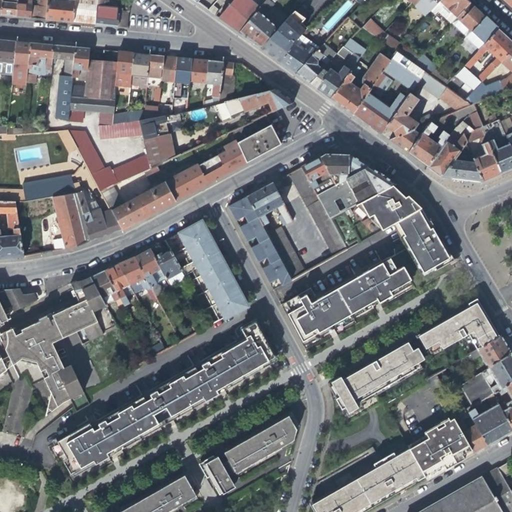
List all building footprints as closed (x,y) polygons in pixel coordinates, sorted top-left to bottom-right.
[(15,0),(0,0),(0,15),(6,16),(14,17),(15,0)] [(31,0),(15,0),(14,17),(23,17),(30,18),(31,0)] [(31,0),(30,18),(39,19),(44,20),(46,0),(31,0)] [(46,0),(44,20),(60,21),(72,22),(74,0),(46,0)] [(74,0),(72,22),(84,23),(94,24),(96,0),(74,0)] [(96,0),(94,24),(109,26),(125,28),(127,12),(120,11),(120,9),(116,9),(116,7),(106,6),(106,0),(96,0)] [(196,0),(196,2),(206,9),(214,0),(196,0)] [(237,32),(257,9),(246,0),(230,0),(219,13),(226,19),(231,23),(233,22),(238,25),(234,29),(237,32)] [(264,0),(257,9),(237,32),(250,40),(259,47),(276,28),(258,15),(261,11),(263,12),(273,0),(264,0)] [(425,16),(431,9),(440,0),(419,0),(415,5),(425,16)] [(451,22),(470,2),(467,0),(440,0),(431,9),(435,13),(438,11),(450,22),(451,22)] [(511,0),(502,0),(511,8),(511,0)] [(466,36),(471,31),(485,17),(479,10),(470,2),(451,22),(466,36)] [(269,54),(278,61),(299,34),(303,30),(296,24),(302,18),(292,11),(276,28),(259,47),(269,54)] [(329,30),(340,18),(336,14),(324,26),(329,30)] [(484,44),(498,29),(492,23),(485,17),(471,31),(484,44)] [(362,26),(377,37),(383,30),(370,18),(362,26)] [(484,44),(479,49),(444,86),(463,100),(480,82),(500,62),(511,48),(511,41),(507,37),(498,29),(484,44)] [(399,42),(383,30),(377,37),(384,42),(392,49),(398,43),(399,42)] [(479,49),(484,44),(471,31),(466,36),(479,49)] [(313,45),(299,34),(278,61),(288,68),(295,73),(315,51),(311,48),(313,45)] [(5,80),(10,81),(13,41),(6,41),(0,40),(0,61),(7,63),(5,80)] [(24,85),(26,64),(28,43),(21,42),(13,41),(10,81),(9,84),(24,85)] [(361,56),(359,58),(329,97),(342,106),(351,113),(380,73),(383,68),(395,51),(392,49),(384,42),(381,47),(386,51),(382,56),(379,53),(361,77),(362,84),(363,85),(358,90),(348,83),(359,68),(358,66),(360,64),(361,65),(364,62),(365,63),(367,61),(361,56)] [(26,64),(38,66),(48,66),(49,58),(50,45),(41,44),(28,43),(26,64)] [(409,52),(398,43),(392,49),(395,51),(405,57),(409,52)] [(318,48),(315,51),(295,73),(302,77),(308,82),(321,69),(316,65),(318,59),(321,56),(328,49),(322,44),(318,48)] [(54,58),(62,59),(63,46),(60,45),(56,45),(54,58)] [(54,116),(67,117),(68,108),(69,96),(73,47),(68,46),(63,46),(62,59),(61,75),(58,74),(54,116)] [(337,52),(348,60),(353,54),(348,50),(343,46),(341,48),(337,52)] [(82,97),(83,87),(75,86),(76,78),(84,79),(85,74),(85,70),(86,60),(87,48),(81,47),(73,47),(69,96),(82,97)] [(511,73),(511,48),(500,62),(511,73)] [(106,62),(115,63),(116,51),(107,50),(106,62)] [(114,72),(129,73),(131,53),(124,52),(116,51),(115,63),(114,72)] [(383,68),(411,89),(423,71),(411,62),(405,57),(395,51),(383,68)] [(421,52),(411,62),(423,71),(428,75),(436,67),(421,52)] [(129,75),(145,77),(147,54),(142,54),(131,53),(129,73),(129,75)] [(155,69),(161,69),(162,56),(156,55),(147,54),(145,77),(144,84),(150,84),(151,76),(155,77),(155,69)] [(348,60),(341,70),(338,75),(328,68),(325,72),(321,69),(308,82),(322,92),(329,97),(359,58),(353,54),(348,60)] [(179,98),(179,97),(180,83),(187,83),(189,58),(183,58),(170,56),(162,56),(161,69),(159,86),(172,87),(171,98),(179,98)] [(329,61),(321,56),(318,59),(316,65),(321,69),(329,61)] [(195,81),(204,82),(206,60),(199,59),(189,58),(187,83),(186,98),(185,108),(184,111),(189,110),(189,106),(192,104),(193,89),(194,89),(195,81)] [(99,61),(86,60),(85,70),(89,71),(88,74),(85,74),(84,79),(83,87),(82,97),(111,100),(113,82),(114,72),(115,63),(106,62),(99,61)] [(223,101),(233,98),(235,74),(231,74),(232,63),(220,61),(206,60),(204,82),(213,83),(212,97),(203,99),(203,106),(212,104),(223,101)] [(341,70),(329,61),(321,69),(325,72),(328,68),(338,75),(341,70)] [(48,77),(48,66),(38,66),(37,76),(48,77)] [(453,111),(469,104),(463,100),(444,86),(428,75),(423,71),(411,89),(410,89),(415,93),(420,86),(453,111)] [(128,82),(129,75),(129,73),(114,72),(113,82),(128,82)] [(384,76),(380,73),(351,113),(361,120),(377,100),(371,95),(384,76)] [(504,78),(485,86),(494,93),(508,87),(504,78)] [(480,82),(463,100),(469,104),(471,103),(494,93),(485,86),(480,82)] [(179,97),(186,98),(187,83),(180,83),(179,97)] [(283,95),(273,88),(272,88),(233,98),(223,101),(212,104),(221,122),(243,112),(266,101),(271,111),(291,101),(283,95)] [(388,109),(384,105),(369,125),(375,130),(380,133),(386,125),(405,96),(400,92),(388,109)] [(408,93),(405,96),(386,125),(390,128),(392,129),(395,136),(412,129),(413,128),(417,124),(414,122),(405,115),(416,99),(408,93)] [(81,110),(82,97),(69,96),(68,108),(81,110)] [(111,100),(82,97),(81,110),(99,111),(110,112),(111,100)] [(361,120),(369,125),(384,105),(377,100),(361,120)] [(157,105),(157,111),(156,117),(166,116),(180,112),(184,111),(185,108),(157,105)] [(192,122),(207,116),(203,107),(188,113),(192,122)] [(80,122),(81,110),(68,108),(67,117),(67,121),(80,122)] [(142,110),(142,111),(141,120),(156,117),(157,111),(142,110)] [(99,139),(141,132),(138,120),(125,122),(109,124),(110,115),(110,112),(99,111),(98,127),(99,139)] [(141,120),(142,111),(125,114),(125,122),(138,120),(141,120)] [(126,112),(110,115),(109,124),(125,122),(125,114),(126,112)] [(180,121),(180,112),(166,116),(156,117),(141,120),(138,120),(141,132),(146,155),(149,169),(158,165),(175,157),(171,134),(169,123),(180,121)] [(449,134),(442,144),(451,150),(464,136),(463,135),(479,128),(481,127),(475,112),(467,115),(462,119),(457,122),(449,134)] [(231,131),(245,163),(257,156),(278,145),(272,131),(267,120),(264,114),(259,116),(250,120),(251,121),(245,124),(231,131)] [(511,142),(507,144),(511,155),(511,115),(511,114),(496,120),(499,127),(508,123),(511,131),(511,142)] [(423,117),(414,122),(417,124),(413,128),(427,122),(423,117)] [(428,122),(419,134),(407,153),(417,160),(426,167),(442,144),(449,134),(445,130),(435,144),(425,136),(428,131),(436,124),(431,120),(428,122)] [(479,128),(485,142),(498,173),(508,169),(511,167),(511,155),(507,144),(499,127),(496,120),(481,127),(479,128)] [(419,134),(412,129),(395,136),(388,139),(399,147),(407,153),(419,134)] [(82,131),(69,136),(99,190),(111,185),(136,174),(147,170),(149,169),(146,155),(105,173),(82,131)] [(158,165),(176,201),(191,193),(232,169),(242,164),(229,132),(175,157),(158,165)] [(451,150),(442,144),(426,167),(433,171),(440,176),(453,161),(463,149),(467,144),(464,136),(451,150)] [(483,154),(472,159),(481,181),(490,177),(498,173),(485,142),(479,144),(483,154)] [(466,163),(453,161),(440,176),(470,180),(481,181),(472,159),(470,153),(462,152),(466,163)] [(334,184),(350,176),(349,155),(327,154),(325,154),(320,157),(331,179),(334,184)] [(349,155),(350,176),(368,166),(360,160),(351,155),(349,155)] [(300,167),(312,189),(331,179),(320,157),(311,161),(300,167)] [(323,209),(328,218),(354,203),(374,192),(393,181),(379,173),(368,166),(350,176),(334,184),(315,194),(319,202),(363,177),(367,185),(323,209)] [(288,173),(333,256),(345,249),(342,243),(337,234),(333,227),(328,218),(323,209),(319,202),(315,194),(312,189),(300,167),(288,173)] [(154,181),(147,170),(136,174),(143,187),(154,181)] [(0,200),(15,201),(25,201),(36,199),(50,197),(74,193),(81,191),(78,182),(73,183),(70,175),(22,183),(23,188),(0,188),(0,200)] [(331,179),(312,189),(315,194),(334,184),(331,179)] [(121,204),(109,210),(120,230),(150,214),(173,201),(163,181),(121,204)] [(392,223),(420,208),(412,200),(407,195),(400,188),(393,181),(374,192),(354,203),(381,229),(392,223)] [(268,235),(273,232),(263,215),(277,207),(281,215),(277,217),(283,226),(293,221),(272,182),(255,191),(246,196),(268,235)] [(121,204),(111,185),(99,190),(109,210),(121,204)] [(88,212),(81,191),(74,193),(88,242),(95,239),(113,233),(120,230),(109,210),(101,213),(99,208),(88,212)] [(80,245),(88,242),(74,193),(50,197),(61,238),(49,239),(51,251),(70,248),(80,245)] [(292,279),(268,235),(246,196),(229,206),(230,210),(232,209),(236,216),(234,217),(242,230),(243,229),(247,237),(246,238),(253,251),(254,250),(258,258),(257,258),(264,271),(265,271),(269,278),(268,279),(274,289),(292,279)] [(0,256),(6,256),(22,254),(15,201),(0,200),(0,256)] [(431,219),(420,208),(392,223),(399,236),(401,235),(427,221),(431,219)] [(401,235),(399,236),(422,276),(453,259),(431,219),(427,221),(432,230),(437,238),(448,256),(443,259),(443,260),(422,271),(401,235)] [(224,316),(247,305),(245,302),(240,293),(239,291),(238,292),(230,278),(232,277),(230,275),(223,263),(222,263),(215,250),(216,249),(215,247),(208,235),(207,236),(205,233),(198,221),(178,232),(224,316)] [(448,256),(437,238),(432,230),(427,221),(401,235),(422,271),(443,260),(443,259),(448,256)] [(280,228),(273,232),(268,235),(292,279),(304,272),(280,228)] [(150,272),(160,268),(155,258),(149,248),(147,249),(133,256),(155,295),(158,293),(155,287),(154,287),(153,285),(156,283),(150,272)] [(185,279),(176,262),(169,250),(161,255),(155,258),(160,268),(170,286),(185,279)] [(156,297),(155,295),(133,256),(125,260),(117,264),(127,283),(136,279),(141,287),(144,286),(151,299),(156,297)] [(409,279),(410,278),(403,265),(396,269),(389,257),(371,267),(325,294),(320,297),(311,302),(306,293),(300,297),(287,304),(306,339),(409,279)] [(129,303),(125,297),(121,289),(129,285),(127,283),(117,264),(110,267),(103,271),(123,307),(129,303)] [(124,309),(123,307),(103,271),(97,274),(89,278),(104,305),(115,299),(121,310),(124,309)] [(74,296),(77,302),(78,305),(72,308),(70,305),(49,315),(51,319),(45,321),(44,318),(12,333),(11,329),(0,333),(0,344),(11,366),(17,361),(36,366),(50,393),(63,386),(69,399),(83,392),(70,366),(63,369),(50,344),(82,329),(89,342),(103,335),(91,312),(105,306),(104,305),(89,278),(82,281),(79,282),(67,283),(74,296)] [(306,339),(287,304),(300,297),(298,294),(281,304),(303,344),(411,282),(409,279),(306,339)] [(133,293),(129,285),(121,289),(125,297),(133,293)] [(31,293),(21,294),(0,296),(0,322),(6,319),(4,315),(35,301),(33,297),(31,293)] [(500,334),(495,325),(478,297),(475,297),(472,299),(467,302),(468,303),(477,298),(493,326),(498,335),(500,334)] [(493,326),(477,298),(468,303),(469,305),(418,334),(418,335),(425,347),(427,346),(438,339),(441,346),(442,347),(463,335),(467,332),(471,339),(476,348),(498,335),(493,326)] [(418,334),(469,305),(468,303),(428,326),(415,334),(416,336),(418,335),(418,334)] [(261,327),(256,318),(241,327),(245,335),(260,327),(261,327)] [(58,442),(75,472),(205,397),(218,389),(276,356),(260,327),(245,335),(247,338),(243,341),(201,365),(202,365),(196,368),(150,395),(145,398),(144,398),(99,424),(99,425),(93,428),(90,423),(58,442)] [(220,392),(278,359),(261,327),(260,327),(276,356),(218,389),(220,392)] [(471,339),(467,332),(463,335),(467,342),(471,339)] [(479,353),(486,367),(510,352),(505,343),(500,334),(498,335),(476,348),(466,354),(469,359),(479,353)] [(340,395),(333,383),(342,378),(407,340),(409,342),(411,341),(409,337),(341,376),(341,375),(335,378),(331,380),(329,386),(336,397),(340,395)] [(430,352),(441,346),(438,339),(427,346),(430,352)] [(356,402),(415,368),(412,364),(419,360),(412,349),(409,342),(407,340),(342,378),(333,383),(340,395),(336,397),(342,407),(345,405),(348,410),(349,411),(358,405),(356,402)] [(147,351),(151,357),(165,349),(161,343),(147,351)] [(511,354),(510,352),(486,367),(470,376),(482,398),(491,393),(511,380),(511,354)] [(362,402),(422,366),(419,360),(412,364),(415,368),(356,402),(358,405),(349,411),(348,410),(347,411),(347,417),(364,406),(362,402)] [(439,383),(434,373),(424,379),(425,381),(430,389),(439,383)] [(458,383),(467,399),(471,404),(482,398),(470,376),(458,383)] [(502,404),(498,406),(501,411),(509,407),(511,405),(511,380),(491,393),(492,396),(498,392),(499,393),(505,390),(511,401),(506,404),(502,404)] [(65,401),(69,399),(63,386),(50,393),(50,394),(57,407),(63,402),(65,401)] [(471,409),(485,401),(493,397),(492,396),(491,393),(482,398),(471,404),(464,408),(466,412),(471,409)] [(51,411),(57,407),(50,394),(47,408),(51,411)] [(77,475),(207,400),(205,397),(75,472),(77,475)] [(471,409),(466,412),(475,425),(487,445),(502,436),(511,430),(501,411),(498,406),(493,397),(485,401),(489,407),(475,415),(471,409)] [(447,418),(451,416),(456,413),(464,408),(471,404),(467,399),(444,412),(447,418)] [(511,411),(509,407),(501,411),(511,430),(511,411)] [(466,430),(456,413),(451,416),(457,427),(473,453),(480,449),(487,445),(475,425),(466,430)] [(202,464),(219,493),(234,484),(228,473),(231,471),(233,470),(234,472),(294,438),(297,427),(289,414),(273,423),(274,424),(269,427),(268,426),(223,452),(227,458),(221,461),(217,455),(202,464)] [(435,425),(451,454),(458,450),(463,459),(469,455),(473,453),(457,427),(451,416),(447,418),(434,425),(435,425)] [(426,437),(408,448),(422,473),(423,476),(449,461),(454,458),(456,463),(463,459),(458,450),(451,454),(435,425),(434,425),(423,431),(426,437)] [(314,511),(353,511),(422,473),(408,448),(382,462),(334,490),(310,504),(314,511)] [(449,461),(423,476),(426,480),(428,479),(438,473),(452,465),(456,463),(454,458),(449,461)] [(511,511),(511,493),(501,473),(498,467),(419,511),(511,511)] [(164,511),(183,501),(195,494),(184,474),(169,483),(170,485),(165,488),(164,485),(127,506),(119,511),(164,511)]
